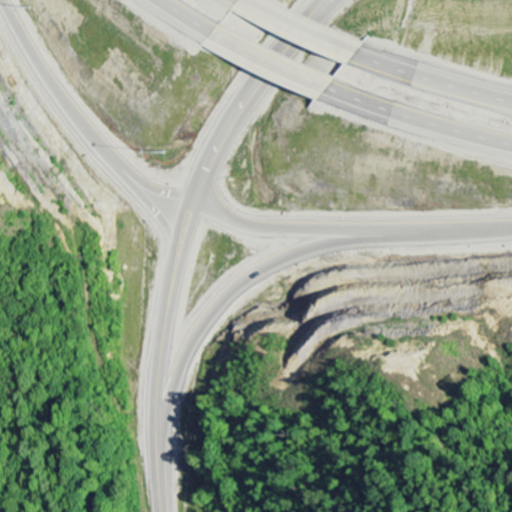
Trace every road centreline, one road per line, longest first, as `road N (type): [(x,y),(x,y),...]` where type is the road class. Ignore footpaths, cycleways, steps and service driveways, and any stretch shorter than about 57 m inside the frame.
road 1 (secondary): [(158,511),(159,359),(184,223),(243,89),(317,0)]
road 2 (motorway): [(157,437),(193,336),(232,289),(297,252),(391,228)]
road 3 (motorway): [(192,198),(272,228),(511,226)]
road 4 (motorway): [(0,34),(96,152),(151,187),(192,198)]
road 5 (motorway): [(323,90),(511,149)]
road 6 (motorway): [(511,105),(356,57)]
road 7 (motorway): [(209,38),(323,90)]
